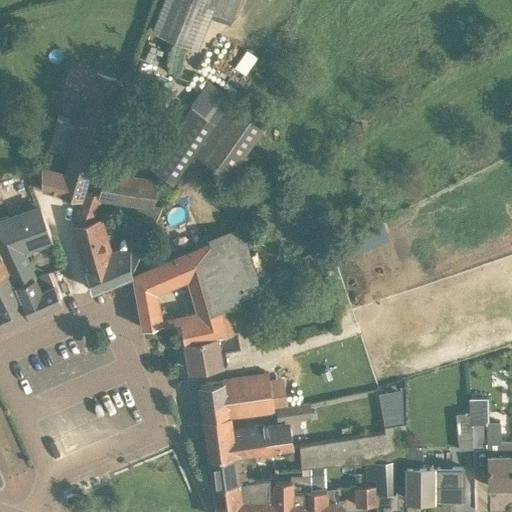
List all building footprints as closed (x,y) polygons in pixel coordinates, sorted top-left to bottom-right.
[(196,48),(211,12),(215,0),(163,0),(151,30),(196,48)] [(247,48),(235,65),(246,73),(258,55),(247,48)] [(80,196),(116,80),(70,66),(63,88),(88,96),(67,173),(42,167),(28,165),(33,185),(80,196)] [(215,124),(231,102),(232,100),(212,85),(194,109),(215,124)] [(193,155),(222,176),(260,123),(231,102),(215,124),(193,155)] [(193,155),(215,124),(194,109),(191,107),(163,147),(167,149),(187,163),(193,155)] [(102,197),(101,201),(117,203),(123,174),(107,171),(102,196),(102,197)] [(154,178),(123,174),(117,203),(135,205),(128,247),(112,249),(102,217),(95,219),(73,225),(91,290),(131,274),(163,204),(149,202),(154,178)] [(23,249),(52,239),(41,207),(0,221),(0,250),(28,315),(62,301),(49,272),(35,278),(23,249)] [(336,232),(328,213),(316,218),(323,237),(336,232)] [(164,325),(180,322),(185,345),(219,338),(214,311),(229,307),(209,240),(133,273),(133,276),(143,328),(164,323),(164,325)] [(329,259),(324,247),(309,253),(314,265),(329,259)] [(0,328),(27,316),(0,255),(0,328)] [(335,274),(330,262),(313,268),(317,281),(335,274)] [(226,363),(224,351),(240,347),(237,333),(231,306),(229,307),(214,311),(219,338),(185,345),(189,369),(226,363)] [(199,384),(205,422),(232,418),(274,413),(274,410),(270,379),(269,375),(225,380),(199,384)] [(386,422),(408,421),(406,387),(385,388),(386,422)] [(469,398),(467,398),(468,413),(471,449),(487,448),(489,487),(511,486),(511,441),(501,442),(501,421),(488,421),(488,397),(469,398)] [(287,405),(275,406),(276,410),(277,420),(312,414),(310,403),(310,402),(287,406),(287,405)] [(471,449),(468,413),(455,415),(459,449),(471,449)] [(294,449),(290,421),(277,422),(261,424),(261,423),(233,426),(232,418),(205,422),(210,460),(250,455),(282,450),(294,449)] [(407,450),(406,423),(383,426),(384,432),(371,434),(298,445),(299,467),(324,466),(376,462),(395,460),(406,459),(406,450),(407,450)] [(296,460),(294,449),(282,450),(283,456),(290,460),(296,460)] [(406,450),(406,459),(406,499),(435,499),(434,466),(434,465),(421,465),(421,449),(407,450),(406,450)] [(213,482),(243,478),(241,462),(250,460),(250,455),(210,460),(213,482)] [(376,462),(376,477),(379,477),(379,493),(396,493),(395,460),(376,462)] [(304,511),(303,488),(326,486),(324,466),(299,467),(300,479),(273,481),(273,491),(266,491),(267,500),(262,500),(263,511),(304,511)] [(435,499),(463,498),(462,466),(434,466),(435,499)] [(263,511),(262,500),(267,500),(266,491),(273,491),(273,481),(273,478),(245,479),(245,477),(243,478),(213,482),(217,511),(263,511)] [(377,504),(375,485),(355,486),(357,506),(377,504)] [(336,486),(326,486),(303,488),(304,511),(345,511),(344,498),(337,498),(336,486)]
